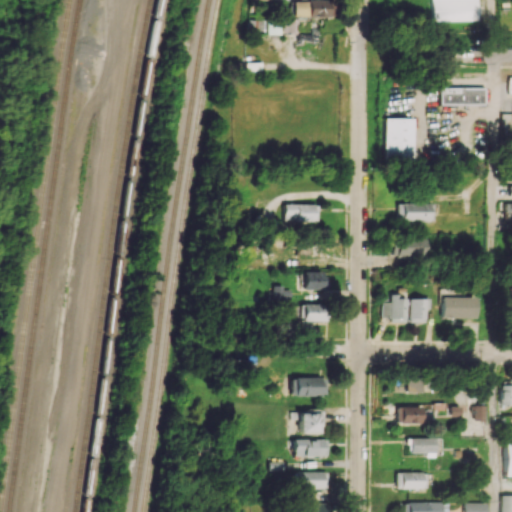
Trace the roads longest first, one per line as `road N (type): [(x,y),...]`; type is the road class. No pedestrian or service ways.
road 1 (residential): [(360,0),(357,511)]
road 2 (residential): [(511,353),(359,354)]
